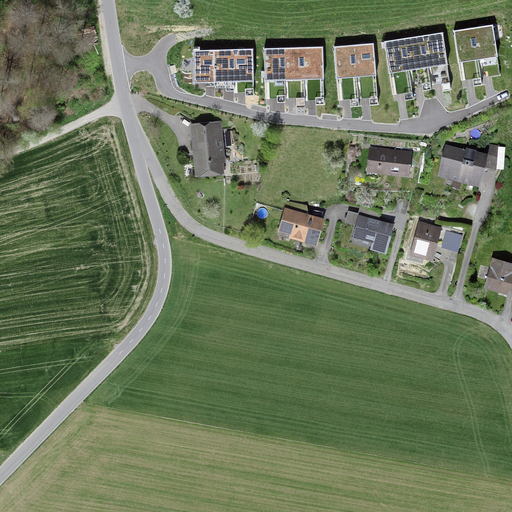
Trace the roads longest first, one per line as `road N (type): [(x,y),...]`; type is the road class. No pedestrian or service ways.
road 1 (unclassified): [(128,118),(183,215),(212,238),(473,311),(511,336)]
road 2 (tertiary): [(0,476),(146,323),(161,291),(164,251),(128,118)]
road 3 (track): [(125,100),(0,155)]
road 4 (tertiary): [(128,118),(106,0)]
